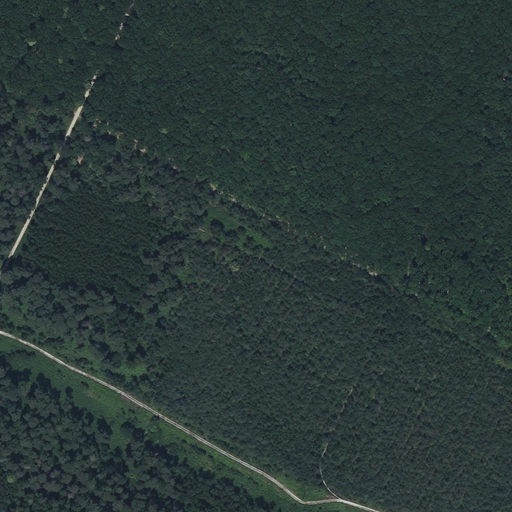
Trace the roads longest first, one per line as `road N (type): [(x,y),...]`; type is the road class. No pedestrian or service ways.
road 1 (track): [(341,500),(323,483),(320,461),(378,339),(373,314),(155,207),(93,169),(67,133)]
road 2 (track): [(374,511),(341,500),(298,501),(115,388),(0,332)]
road 3 (track): [(0,276),(72,122)]
road 4 (track): [(72,122),(134,0)]
